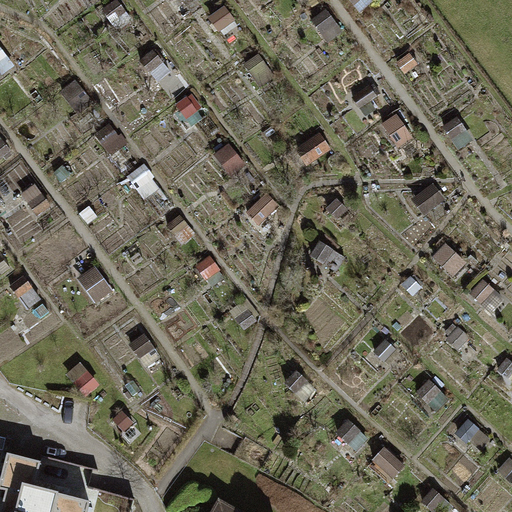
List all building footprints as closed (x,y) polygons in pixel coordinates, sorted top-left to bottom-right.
[(322,22),(332,38),(345,30),(334,14),(322,22)] [(160,50),(147,56),(159,79),(172,72),(160,50)] [(387,121),(400,144),(416,136),(403,112),(387,121)] [(26,190),(40,214),(55,205),(40,182),(26,190)] [(260,221),(281,208),(272,195),(252,208),(260,221)] [(100,263),(82,276),(99,300),(117,287),(100,263)] [(134,339),(149,364),(164,355),(149,330),(134,339)] [(475,418),(462,430),(481,449),(493,437),(475,418)] [(387,444),(370,462),(391,482),(408,463),(387,444)] [(29,502),(33,488),(40,462),(6,453),(0,478),(0,489),(6,491),(5,496),(29,502)] [(88,511),(91,503),(33,488),(29,502),(5,496),(0,511),(88,511)]
